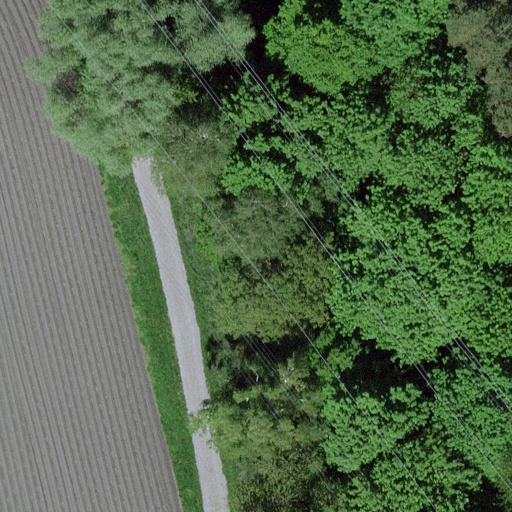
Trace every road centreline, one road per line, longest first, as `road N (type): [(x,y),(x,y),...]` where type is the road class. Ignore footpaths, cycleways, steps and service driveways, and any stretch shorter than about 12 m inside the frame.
road 1 (track): [(82,0),(101,36),(170,261),(217,511)]
road 2 (track): [(511,123),(461,0)]
